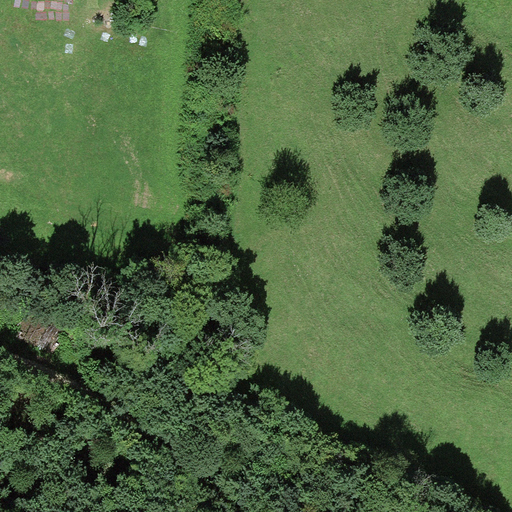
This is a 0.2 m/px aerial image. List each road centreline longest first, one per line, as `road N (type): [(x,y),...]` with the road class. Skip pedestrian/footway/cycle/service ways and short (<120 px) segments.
road 1 (track): [(0,357),(154,445),(224,511)]
road 2 (track): [(0,385),(78,511)]
